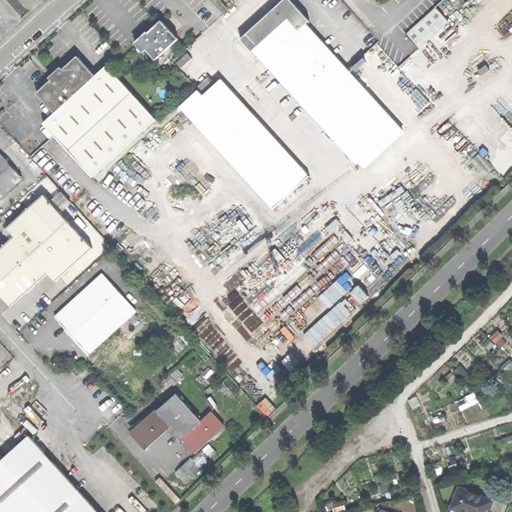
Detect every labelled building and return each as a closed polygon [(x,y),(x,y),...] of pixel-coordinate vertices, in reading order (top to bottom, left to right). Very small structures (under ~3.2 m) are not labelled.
[(291,0),(286,0),(249,34),(272,60),(362,158),(391,131),(300,31),(311,21),(291,0)] [(437,8),(406,36),(418,49),(448,21),(437,8)] [(140,42),(156,59),(178,39),(161,21),(148,33),(149,34),(140,42)] [(259,72),(272,60),(249,34),(236,46),(259,72)] [(55,113),(42,124),(92,178),(155,120),(106,65),(94,76),(76,57),(53,77),(36,93),(55,113)] [(309,177),(220,81),(202,97),(291,194),(309,177)] [(0,198),(21,180),(5,161),(0,165),(0,198)] [(49,273),(56,281),(93,248),(44,194),(8,227),(15,236),(49,273)] [(289,220),(276,232),(286,242),(299,230),(289,220)] [(0,293),(12,307),(49,273),(15,236),(0,249),(0,293)] [(298,313),(306,324),(357,285),(348,273),(298,313)] [(71,338),(88,357),(136,314),(102,276),(54,319),(71,338)] [(327,319),(337,330),(355,313),(345,302),(327,319)] [(293,323),(266,342),(273,353),(301,334),(293,323)] [(307,335),(294,346),(303,357),(316,346),(307,335)] [(272,401),(282,391),(275,383),(269,388),(264,393),(272,401)] [(170,427),(194,454),(223,427),(209,412),(199,422),(174,396),(156,413),(170,427)] [(144,451),(170,427),(156,413),(154,411),(141,424),(129,435),(144,451)] [(94,511),(50,461),(27,436),(0,460),(0,511),(94,511)] [(204,453),(196,457),(200,466),(209,461),(204,453)] [(186,484),(204,471),(194,458),(177,470),(186,484)] [(460,487),(452,508),(463,511),(488,511),(493,500),(460,487)]
